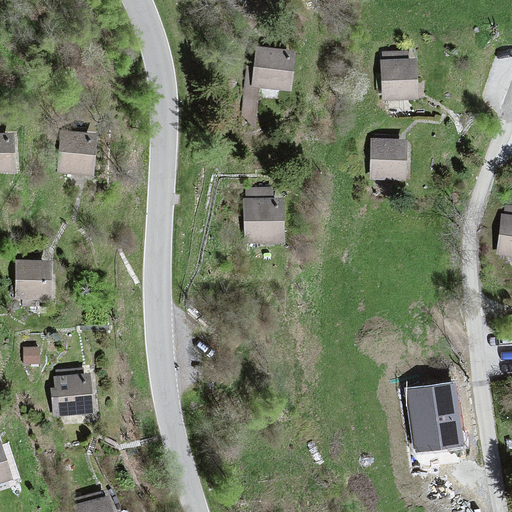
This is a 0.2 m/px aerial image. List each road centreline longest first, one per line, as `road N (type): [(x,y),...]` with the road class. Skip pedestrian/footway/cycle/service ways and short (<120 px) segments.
road 1 (residential): [(195,511),(158,355),(158,83),(133,0)]
road 2 (unclassified): [(499,511),(469,242),(511,106)]
